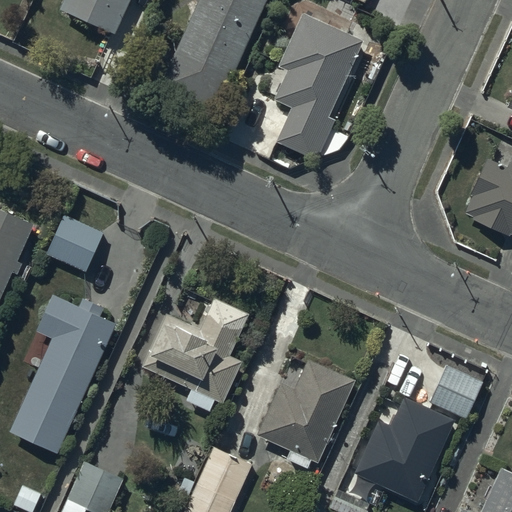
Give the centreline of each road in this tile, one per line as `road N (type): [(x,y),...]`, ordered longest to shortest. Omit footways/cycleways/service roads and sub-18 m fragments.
road 1 (residential): [(0,90),(354,250)]
road 2 (residential): [(354,250),(465,0)]
road 3 (residential): [(354,250),(511,322)]
